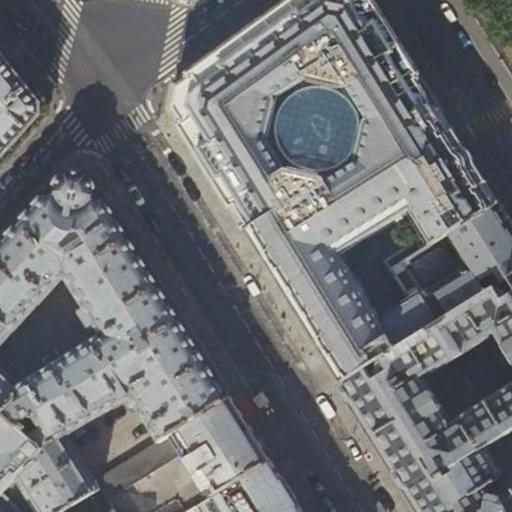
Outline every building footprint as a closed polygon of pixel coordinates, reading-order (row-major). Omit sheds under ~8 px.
[(239,220),(246,231),(441,109),(426,85),(373,0),(291,0),(261,22),(211,58),(193,71),(175,84),(170,109),(202,161),(239,220)] [(47,102),(11,57),(0,43),(0,168),(46,117),(47,102)] [(460,138),(441,109),(246,231),(275,279),(307,330),(340,384),(367,366),(381,358),(440,321),(422,294),(412,300),(393,270),(500,202),(460,138)] [(54,188),(54,193),(52,194),(47,190),(43,194),(44,195),(0,243),(0,408),(44,448),(2,494),(19,511),(114,511),(112,511),(66,511),(102,490),(98,482),(97,482),(67,436),(122,402),(124,406),(128,407),(132,408),(138,406),(160,442),(232,397),(194,338),(115,211),(108,200),(109,199),(106,196),(101,198),(99,196),(100,194),(98,193),(98,186),(95,183),(96,177),(94,177),(94,176),(90,171),(88,172),(85,171),(79,170),(77,171),(73,168),(67,171),(65,170),(64,170),(63,173),(64,174),(63,175),(62,175),(59,181),(60,182),(60,184),(57,187),(55,187),(54,188)] [(511,221),(500,202),(393,270),(412,300),(422,294),(440,321),(494,287),(508,279),(511,276),(511,221)] [(389,371),(376,379),(367,366),(340,384),(373,437),(420,511),(511,511),(511,276),(508,279),(511,285),(511,295),(502,301),(494,287),(440,321),(381,358),(389,371)] [(253,418),(239,394),(232,398),(247,422),(253,418)] [(102,490),(108,501),(182,454),(210,499),(271,461),(252,430),(247,422),(232,398),(232,397),(160,442),(98,482),(102,490)] [(0,495),(2,494),(44,448),(0,408),(0,495)] [(303,511),(294,497),(271,461),(210,499),(218,511),(303,511)] [(19,511),(2,494),(0,495),(0,511),(19,511)]
